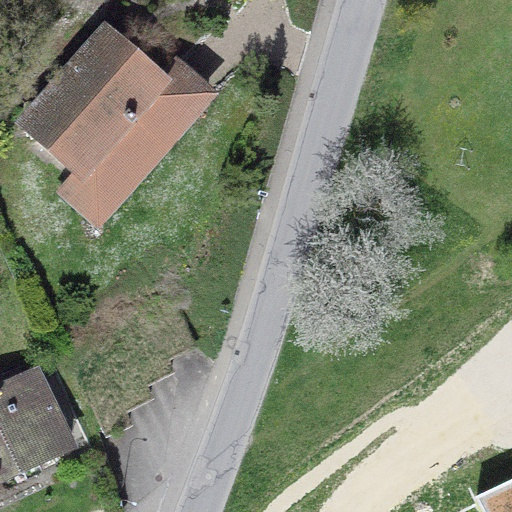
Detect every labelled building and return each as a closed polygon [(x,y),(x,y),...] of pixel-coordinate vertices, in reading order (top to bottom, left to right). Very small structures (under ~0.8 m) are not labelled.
[(105,39),(26,127),(80,175),(106,146),(137,175),(206,98),(171,68),(156,84),(105,39)] [(146,311),(165,353),(192,340),(167,285),(140,297),(146,311)] [(119,323),(125,337),(144,379),(171,367),(165,353),(146,311),(119,323)] [(104,363),(123,405),(150,393),(144,379),(125,337),(98,350),(104,363)] [(77,375),(102,431),(129,419),(123,405),(104,363),(77,375)] [(0,481),(69,449),(35,378),(0,394),(0,481)] [(511,511),(511,480),(440,511),(511,511)]
